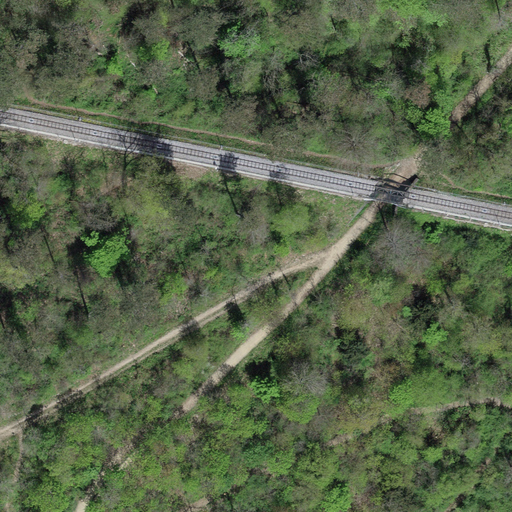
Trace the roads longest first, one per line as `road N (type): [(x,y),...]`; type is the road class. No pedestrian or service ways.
road 1 (track): [(343,243),(222,372),(108,466),(80,511)]
road 2 (track): [(343,243),(15,428)]
road 3 (track): [(511,56),(343,243)]
